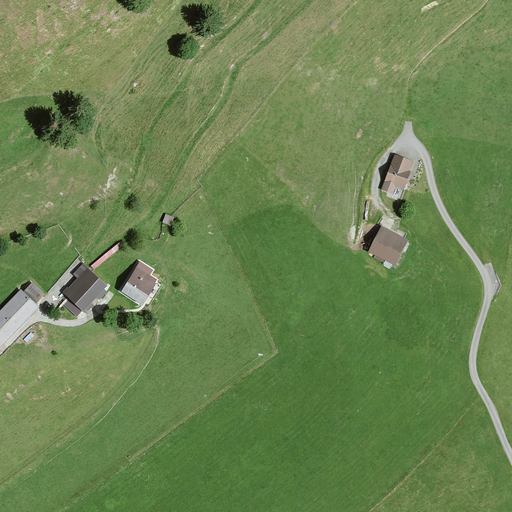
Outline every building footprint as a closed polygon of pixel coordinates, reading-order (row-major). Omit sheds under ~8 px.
[(395,156),(381,192),(393,196),(396,188),(403,191),(414,163),(395,156)] [(166,218),(173,220),(176,212),(168,210),(166,218)] [(383,228),(369,254),(394,267),(407,242),(383,228)] [(74,281),(61,295),(79,312),(103,288),(81,267),(70,277),(74,281)] [(150,282),(132,270),(115,294),(133,307),(150,282)] [(0,309),(0,345),(36,310),(32,306),(43,296),(33,286),(22,297),(18,292),(0,309)]
